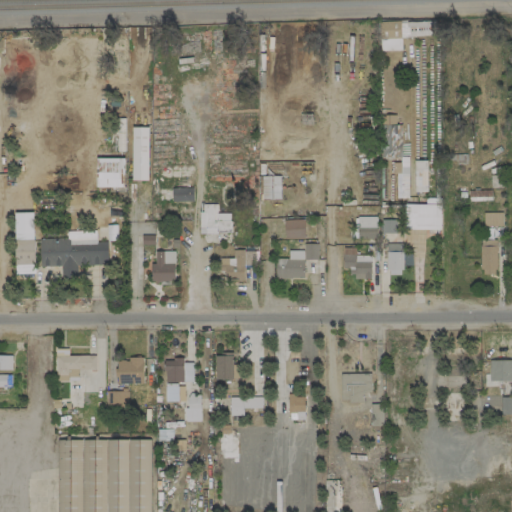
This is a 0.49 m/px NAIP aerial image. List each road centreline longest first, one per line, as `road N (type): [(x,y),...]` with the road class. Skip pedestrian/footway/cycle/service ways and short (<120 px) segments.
road 1 (track): [(0,20),(511,5)]
road 2 (residential): [(0,323),(511,315)]
